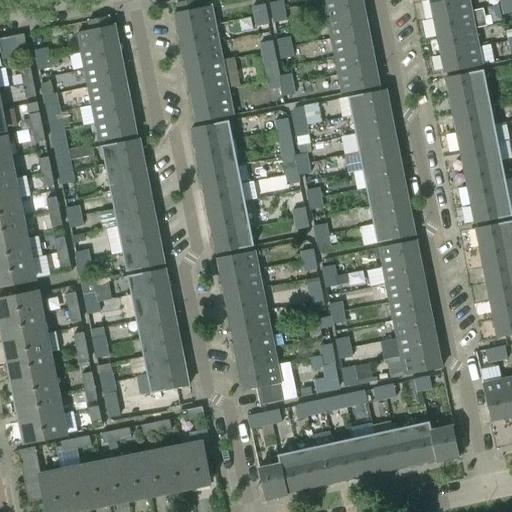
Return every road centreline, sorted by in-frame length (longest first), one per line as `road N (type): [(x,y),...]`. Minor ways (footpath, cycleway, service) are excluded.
road 1 (residential): [(130,0),(157,120),(174,138),(181,166),(196,249),(186,269),(201,368),(208,392),(228,410),(248,511)]
road 2 (residential): [(486,492),(464,375),(448,359),(426,241),(433,221),(378,0)]
